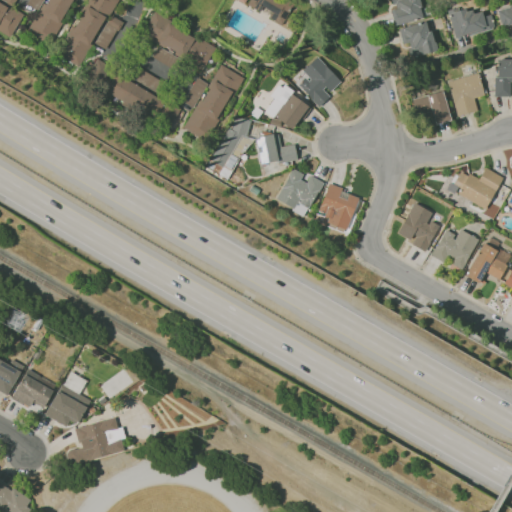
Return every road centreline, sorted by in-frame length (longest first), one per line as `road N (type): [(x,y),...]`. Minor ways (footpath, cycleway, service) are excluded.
road 1 (motorway): [(0,180),(511,481)]
road 2 (motorway): [(511,419),(0,119)]
road 3 (track): [(0,272),(120,335),(257,435),(405,511)]
road 4 (residential): [(511,335),(367,251),(391,188),(392,155),(381,90),(353,16),(337,0)]
road 5 (residential): [(511,137),(392,155)]
